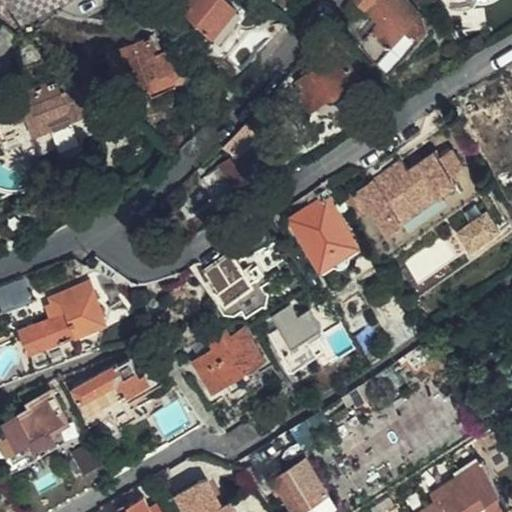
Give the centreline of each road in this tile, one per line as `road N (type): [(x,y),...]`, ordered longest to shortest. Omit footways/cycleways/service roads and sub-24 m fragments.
road 1 (residential): [(511,43),(171,261),(132,259),(107,231)]
road 2 (residential): [(107,231),(333,0)]
road 3 (residential): [(71,511),(186,443),(208,440)]
